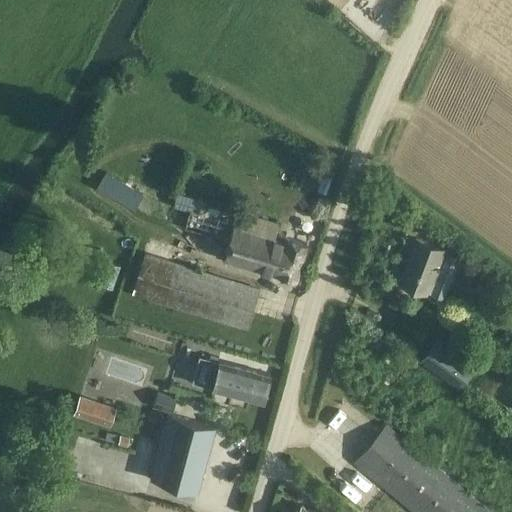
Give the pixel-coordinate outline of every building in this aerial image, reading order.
[(167,0),(159,0),(141,33),(205,68),(225,31),(167,0)] [(149,176),(167,142),(144,129),(125,162),(149,176)] [(145,197),(107,175),(98,191),(136,212),(145,197)] [(193,199),(178,196),(175,209),(190,212),(193,199)] [(277,226),(236,214),(223,258),(296,280),(307,244),(275,234),(277,226)] [(289,230),(308,236),(312,220),(301,217),(299,224),(291,222),(289,230)] [(134,292),(228,322),(247,328),(259,290),(179,265),(184,250),(151,239),(134,292)] [(416,239),(399,282),(417,289),(425,292),(440,298),(443,299),(460,256),(447,251),(443,249),(434,246),(416,239)] [(436,338),(419,361),(458,390),(475,366),(436,338)] [(212,388),(243,396),(262,402),(270,374),(219,361),(212,388)] [(176,399),(157,392),(152,407),(170,413),(176,399)] [(110,427),(115,407),(80,395),(73,415),(110,427)] [(149,479),(177,486),(197,492),(214,426),(167,413),(149,479)] [(374,439),(354,462),(369,475),(413,511),(489,511),(406,442),(386,425),(374,439)]
